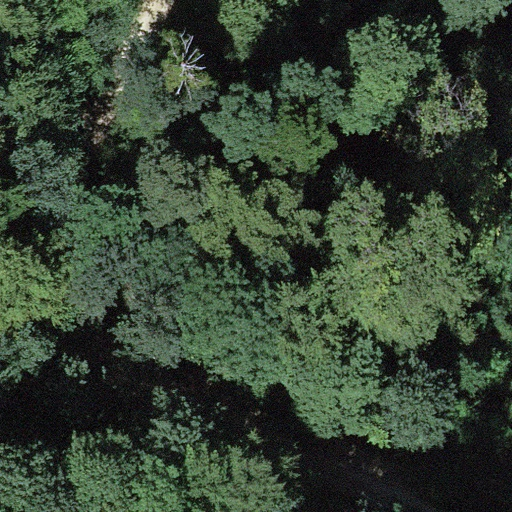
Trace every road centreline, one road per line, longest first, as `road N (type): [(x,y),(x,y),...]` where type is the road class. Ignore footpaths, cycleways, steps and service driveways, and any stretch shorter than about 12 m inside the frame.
road 1 (track): [(418,511),(274,446),(115,403),(53,338),(48,253),(58,193),(153,0)]
road 2 (track): [(366,485),(416,468),(511,461)]
